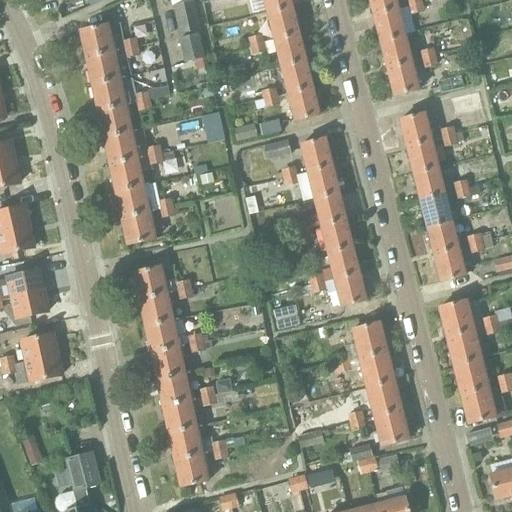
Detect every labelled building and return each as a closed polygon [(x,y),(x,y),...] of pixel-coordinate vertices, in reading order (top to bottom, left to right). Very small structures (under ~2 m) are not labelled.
[(263,0),(267,13),(291,7),(289,0),(263,0)] [(397,10),(394,0),(369,0),(373,16),(397,10)] [(193,3),(172,8),(178,35),(200,31),(193,3)] [(421,5),(410,8),(412,16),(423,13),(423,12),(421,5)] [(267,13),(274,40),(298,34),(291,7),(267,13)] [(397,10),(373,16),(380,43),(404,37),(397,10)] [(119,24),(107,26),(80,32),(86,59),(136,48),(135,41),(123,43),(119,24)] [(298,34),(274,40),(281,67),(305,61),(298,34)] [(199,35),(179,40),(185,64),(204,59),(199,35)] [(249,40),(251,48),(263,45),(261,37),(249,40)] [(411,64),(404,37),(380,43),(387,70),(411,64)] [(265,52),(263,45),(251,48),(253,55),(265,52)] [(138,56),(136,48),(86,59),(92,86),(119,80),(131,78),(127,59),(138,56)] [(421,53),(423,61),(435,58),(433,50),(421,53)] [(435,58),(423,61),(425,68),(437,65),(435,58)] [(281,67),(288,94),(312,88),(305,61),(281,67)] [(418,92),(411,64),(387,70),(394,98),(418,92)] [(119,80),(92,86),(98,113),(125,107),(119,80)] [(319,117),(312,88),(288,94),(295,123),(319,117)] [(160,99),(157,89),(146,92),(147,94),(148,102),(160,99)] [(264,100),(276,97),(274,90),(262,93),(264,100)] [(135,97),(137,105),(148,102),(147,94),(135,97)] [(476,95),(463,99),(452,102),(455,114),(480,108),(476,95)] [(279,105),(276,97),(264,100),(266,108),(279,105)] [(148,102),(137,105),(139,112),(150,109),(148,102)] [(131,133),(125,107),(98,113),(103,139),(131,133)] [(406,148),(431,141),(424,115),(400,121),(406,148)] [(254,125),(233,130),(236,143),(257,138),(254,125)] [(443,138),(455,135),(452,128),(441,131),(443,138)] [(137,160),(131,133),(103,139),(109,166),(137,160)] [(457,143),(455,135),(443,138),(445,146),(457,143)] [(307,172),(331,166),(325,140),(301,146),(307,172)] [(287,141),(264,147),(268,162),(290,156),(287,141)] [(431,141),(406,148),(413,174),(438,168),(431,141)] [(0,167),(14,165),(10,144),(0,146),(0,167)] [(147,150),(148,157),(160,155),(159,148),(147,150)] [(160,155),(148,157),(150,165),(161,163),(160,155)] [(143,187),(137,160),(109,166),(115,193),(143,187)] [(14,165),(0,167),(0,188),(19,185),(14,165)] [(338,193),(331,166),(307,172),(314,199),(338,193)] [(284,179),(295,176),(294,168),(282,171),(284,179)] [(420,202),(444,196),(438,168),(413,174),(420,202)] [(295,176),(284,179),(286,186),(297,184),(295,176)] [(467,189),(465,183),(465,181),(454,184),(456,192),(467,189)] [(148,213),(143,187),(115,193),(121,219),(148,213)] [(467,189),(456,192),(458,200),(469,197),(467,189)] [(314,199),(321,227),(345,221),(338,193),(314,199)] [(427,228),(451,222),(444,196),(420,202),(427,228)] [(159,203),(160,211),(172,208),(171,201),(159,203)] [(0,213),(0,234),(28,228),(24,208),(0,213)] [(172,208),(160,211),(162,219),(174,216),(172,208)] [(155,241),(148,213),(121,219),(127,247),(155,241)] [(352,248),(345,221),(321,227),(328,254),(352,248)] [(296,225),(298,232),(309,229),(307,222),(296,225)] [(434,256),(458,249),(451,222),(427,228),(434,256)] [(28,228),(0,234),(0,248),(2,255),(33,248),(28,228)] [(311,237),(309,229),(298,232),(300,240),(311,237)] [(481,244),(479,237),(479,236),(467,239),(469,247),(481,244)] [(481,244),(469,247),(471,254),(483,251),(481,244)] [(358,275),(352,248),(328,254),(334,281),(358,275)] [(458,249),(434,256),(441,283),(465,277),(458,249)] [(133,274),(139,300),(166,294),(178,291),(189,288),(187,281),(176,283),(176,281),(164,284),(160,268),(133,274)] [(7,279),(11,299),(43,292),(38,272),(7,279)] [(311,286),(323,283),(321,275),(309,278),(311,286)] [(358,275),(334,281),(341,308),(365,302),(358,275)] [(323,283),(311,286),(313,294),(325,291),(323,283)] [(178,291),(179,299),(191,296),(189,288),(178,291)] [(43,292),(11,299),(16,320),(47,313),(43,292)] [(166,294),(139,300),(145,328),(172,322),(169,307),(166,294)] [(446,339),(473,332),(465,302),(439,309),(446,339)] [(484,331),(496,328),(494,320),(482,323),(484,331)] [(178,349),(172,322),(145,328),(151,355),(178,349)] [(352,331),(359,360),(386,353),(379,324),(352,331)] [(496,328),(484,331),(486,338),(498,335),(496,328)] [(473,332),(446,339),(454,368),(480,362),(473,332)] [(20,343),(25,363),(57,355),(52,335),(20,343)] [(189,345),(201,343),(200,335),(188,337),(189,345)] [(201,343),(189,345),(191,353),(203,350),(201,343)] [(151,355),(156,381),(184,375),(178,349),(151,355)] [(394,383),(386,353),(359,360),(367,390),(394,383)] [(25,363),(13,366),(15,373),(14,374),(17,386),(30,383),(61,375),(57,355),(25,363)] [(334,366),(348,363),(346,355),(332,358),(334,366)] [(0,360),(0,361),(2,368),(13,366),(11,358),(0,360)] [(480,362),(454,368),(462,398),(488,390),(480,362)] [(348,363),(334,366),(336,376),(350,373),(348,363)] [(15,373),(13,366),(2,368),(4,376),(14,374),(15,373)] [(184,375),(156,381),(162,408),(190,402),(184,375)] [(496,379),(498,387),(511,383),(511,382),(510,376),(496,379)] [(303,405),(298,377),(283,380),(289,408),(303,405)] [(401,412),(394,383),(367,390),(374,419),(401,412)] [(511,392),(511,383),(498,387),(500,396),(511,392)] [(200,391),(201,399),(213,396),(212,388),(200,391)] [(488,390),(462,398),(469,426),(495,420),(488,390)] [(213,396),(201,399),(203,406),(215,404),(213,396)] [(190,402),(162,408),(168,435),(196,429),(190,402)] [(401,412),(374,419),(381,448),(408,441),(401,412)] [(349,417),(351,425),(363,422),(361,414),(349,417)] [(363,422),(351,425),(353,433),(365,430),(363,422)] [(507,437),(504,426),(497,427),(500,439),(507,437)] [(196,429),(168,435),(174,461),(201,455),(196,429)] [(321,432),(307,435),(296,438),(299,450),(324,444),(321,432)] [(26,454),(36,450),(32,436),(21,440),(26,454)] [(211,445),(213,452),(225,450),(223,442),(211,445)] [(352,465),(359,464),(365,462),(372,460),(369,447),(348,452),(352,465)] [(225,450),(213,452),(215,460),(227,457),(225,450)] [(65,461),(73,493),(59,497),(56,500),(54,505),(56,510),(58,511),(91,511),(86,490),(100,486),(92,454),(65,461)] [(208,483),(201,455),(174,461),(180,489),(208,483)] [(398,470),(395,457),(376,462),(379,475),(398,470)] [(372,460),(365,462),(369,474),(377,472),(374,460),(372,460)] [(365,462),(359,464),(362,476),(369,474),(365,462)] [(511,497),(511,471),(489,478),(495,502),(511,497)] [(310,490),(323,487),(319,474),(307,477),(310,490)] [(304,477),(296,479),(299,491),(307,489),(304,477)] [(299,491),(296,479),(289,481),(292,493),(299,491)] [(8,511),(0,488),(0,511),(8,511)] [(386,494),(375,497),(378,506),(379,511),(408,511),(405,499),(388,503),(386,494)] [(235,495),(227,497),(230,509),(238,507),(235,495)] [(222,511),(230,509),(227,497),(219,499),(222,511)]
